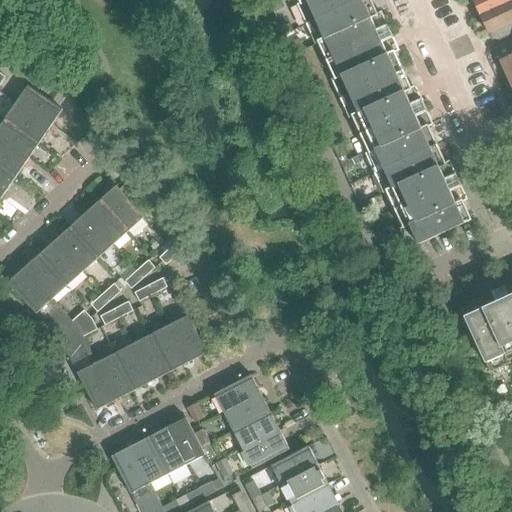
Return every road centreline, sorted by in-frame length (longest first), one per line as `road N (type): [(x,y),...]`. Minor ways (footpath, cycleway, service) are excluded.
road 1 (residential): [(419,0),(487,144),(485,164),(511,229)]
road 2 (residential): [(49,511),(42,474),(0,395)]
